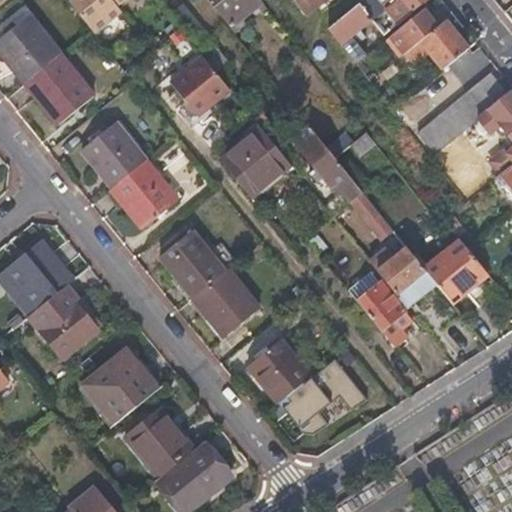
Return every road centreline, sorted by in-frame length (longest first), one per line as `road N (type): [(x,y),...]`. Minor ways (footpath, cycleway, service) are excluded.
road 1 (residential): [(46,181),(304,496)]
road 2 (residential): [(304,496),(511,357)]
